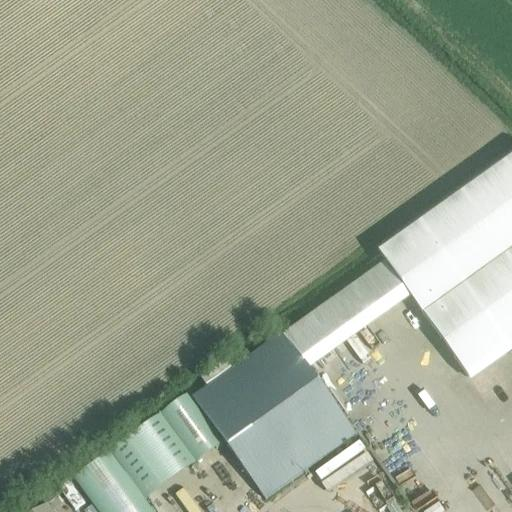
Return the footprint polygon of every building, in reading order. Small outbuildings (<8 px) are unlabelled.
[(511,158),(378,254),(385,265),(412,301),(470,383),(511,353),(511,158)] [(385,265),(284,336),(311,373),(412,301),(385,265)] [(284,336),(194,401),(213,427),(248,476),(266,502),(267,501),(281,491),(357,437),(311,373),(284,336)] [(188,398),(162,417),(198,466),(223,447),(188,398)] [(162,417),(110,456),(146,504),(198,466),(162,417)] [(110,456),(75,482),(97,511),(151,511),(146,504),(110,456)]
